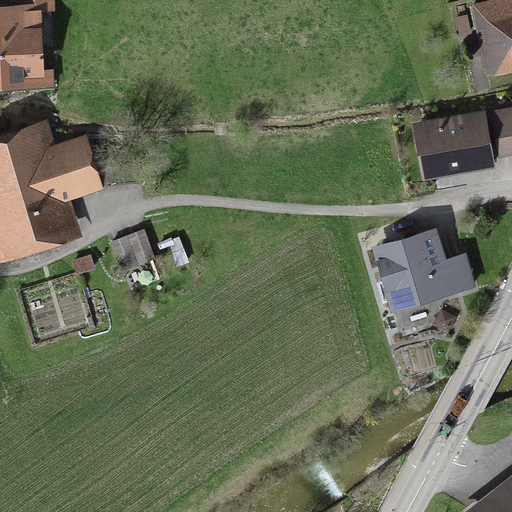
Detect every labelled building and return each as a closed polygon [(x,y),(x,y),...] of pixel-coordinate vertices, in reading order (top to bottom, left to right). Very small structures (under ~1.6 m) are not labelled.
[(55,10),(54,0),(19,0),(20,11),(0,11),(0,79),(41,78),(41,85),(54,84),(53,70),(41,71),(40,45),(52,44),(51,10),(55,10)] [(511,0),(505,0),(475,7),(488,68),(511,62),(511,0)] [(511,111),(496,114),(503,152),(511,150),(511,111)] [(423,128),(430,171),(491,160),(484,117),(423,128)] [(63,178),(66,188),(97,179),(87,145),(45,157),(38,132),(0,144),(0,222),(7,246),(67,227),(53,181),(63,178)] [(155,258),(145,229),(130,235),(141,263),(155,258)] [(449,292),(473,285),(465,256),(442,263),(432,232),(382,247),(398,300),(447,285),(449,292)] [(124,269),(138,264),(128,236),(113,241),(124,269)] [(511,511),(511,488),(480,511),(511,511)]
